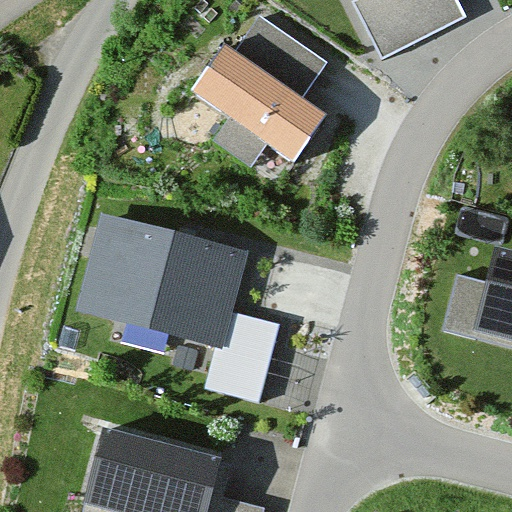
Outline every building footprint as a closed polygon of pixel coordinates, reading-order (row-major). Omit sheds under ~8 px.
[(460,23),(448,0),(379,0),(358,11),(384,62),(460,23)] [(203,99),(304,164),(335,116),(233,52),(203,99)] [(278,330),(235,319),(249,260),(104,225),(81,316),(217,349),(206,396),(259,409),(278,330)] [(511,271),(499,268),(481,340),(511,348),(511,271)] [(86,511),(91,511),(215,511),(226,463),(102,437),(86,511)]
